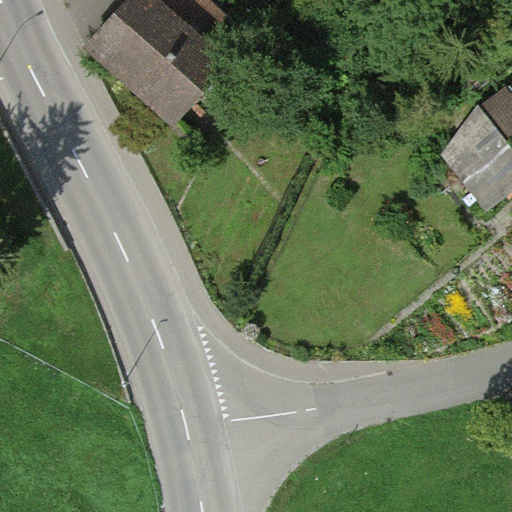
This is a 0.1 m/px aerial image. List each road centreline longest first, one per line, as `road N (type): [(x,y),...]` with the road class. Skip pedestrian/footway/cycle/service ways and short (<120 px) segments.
road 1 (tertiary): [(2,0),(146,297),(190,431)]
road 2 (residential): [(190,431),(425,394),(511,366)]
